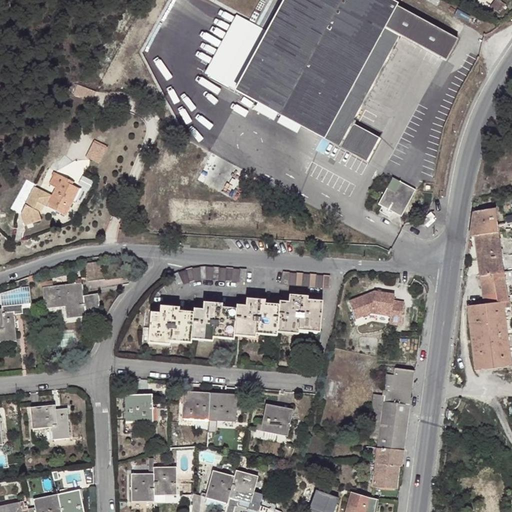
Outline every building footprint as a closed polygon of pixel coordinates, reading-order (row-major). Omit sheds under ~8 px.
[(270,36),(238,94),(238,95),(313,136),(367,166),(381,143),(374,139),(354,129),(362,115),(367,108),(402,40),(443,62),(451,65),(462,46),(375,0),(277,0),(261,30),(270,36)] [(509,4),(502,0),(496,0),(492,6),(502,13),(509,4)] [(249,25),(218,83),(238,94),(270,36),(261,30),(249,25)] [(55,83),(68,90),(76,86),(78,83),(59,73),(55,83)] [(106,149),(92,142),(84,157),(98,164),(106,149)] [(71,185),(73,181),(60,174),(53,186),(58,189),(54,198),(36,189),(23,213),(29,228),(46,221),(43,215),(44,214),(37,210),(40,205),(47,209),(67,217),(82,189),(77,187),(71,185)] [(401,222),(417,192),(394,179),(378,208),(401,222)] [(37,210),(44,214),(47,209),(40,205),(37,210)] [(496,209),(476,210),(473,211),(469,236),(475,236),(484,304),(467,307),(475,372),(511,367),(511,351),(510,351),(505,309),(511,307),(496,209)] [(102,261),(85,263),(87,278),(103,276),(102,261)] [(237,278),(240,266),(207,262),(172,271),(175,284),(202,275),(206,275),(237,278)] [(286,272),(277,271),(275,282),(285,284),(286,272)] [(326,286),(328,276),(293,273),(293,284),(326,286)] [(84,295),(83,283),(73,284),(54,286),(43,287),(44,309),(64,307),(66,319),(86,316),(84,295)] [(32,306),(30,285),(19,286),(0,292),(3,305),(24,303),(25,307),(32,306)] [(374,291),(348,301),(355,319),(371,313),(390,316),(389,324),(401,326),(404,303),(394,301),(395,295),(374,291)] [(99,293),(84,295),(86,316),(97,315),(101,308),(99,293)] [(300,325),(322,326),(324,301),(305,300),(305,295),(294,303),(282,302),(282,306),(267,305),(267,300),(258,299),(257,304),(242,304),(242,308),(223,307),(222,303),(212,303),(210,310),(197,309),(197,312),(177,312),(177,308),(167,307),(166,313),(154,312),(151,341),(175,344),(175,341),(193,342),(193,339),(216,340),(216,336),(235,338),(235,336),(256,336),(257,333),(278,334),(279,330),(299,331),(300,325)] [(25,309),(25,307),(24,303),(3,305),(3,309),(0,309),(0,334),(1,343),(17,342),(16,317),(16,312),(25,309)] [(409,406),(411,407),(416,373),(396,370),(396,376),(388,375),(385,394),(387,394),(393,395),(391,404),(409,406)] [(177,421),(207,423),(210,394),(180,392),(177,421)] [(210,394),(207,423),(233,425),(236,396),(210,394)] [(398,468),(400,468),(409,406),(391,404),(393,395),(387,394),(386,397),(380,396),(374,437),(381,438),(379,447),(377,446),(375,464),(376,464),(398,468)] [(153,423),(152,396),(124,398),(125,424),(153,423)] [(66,440),(62,410),(51,411),(51,406),(24,409),(27,430),(45,429),(47,441),(66,440)] [(289,437),(292,409),(265,406),(261,435),(289,437)] [(154,463),(154,471),(155,494),(178,493),(177,463),(154,463)] [(376,464),(375,464),(372,487),(395,490),(398,468),(376,464)] [(155,494),(154,471),(149,471),(129,471),(131,503),(155,502),(155,494)] [(237,474),(235,481),(230,502),(253,507),(260,479),(237,474)] [(230,502),(235,481),(211,475),(206,504),(228,509),(230,502)] [(306,509),(315,511),(330,511),(335,496),(313,489),(306,509)] [(59,497),(62,511),(86,511),(82,492),(59,497)] [(378,511),(381,501),(352,493),(347,511),(378,511)] [(37,501),(38,509),(38,511),(62,511),(59,497),(37,501)] [(199,511),(200,500),(192,498),(191,511),(199,511)]
